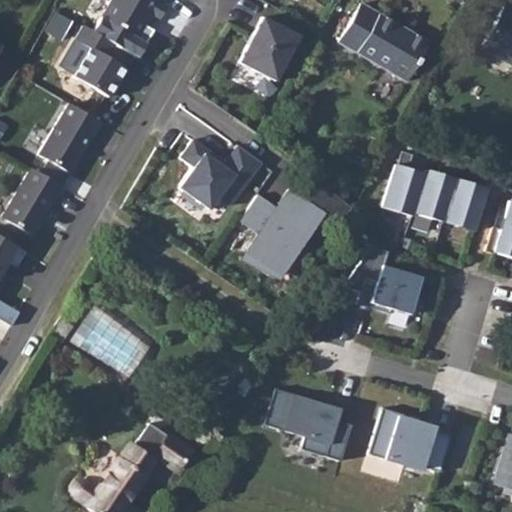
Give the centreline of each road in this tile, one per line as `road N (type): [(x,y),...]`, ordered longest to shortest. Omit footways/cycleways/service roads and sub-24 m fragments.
road 1 (residential): [(211,0),(0,370)]
road 2 (residential): [(511,404),(371,361),(310,354)]
road 3 (unknown): [(461,388),(497,263)]
